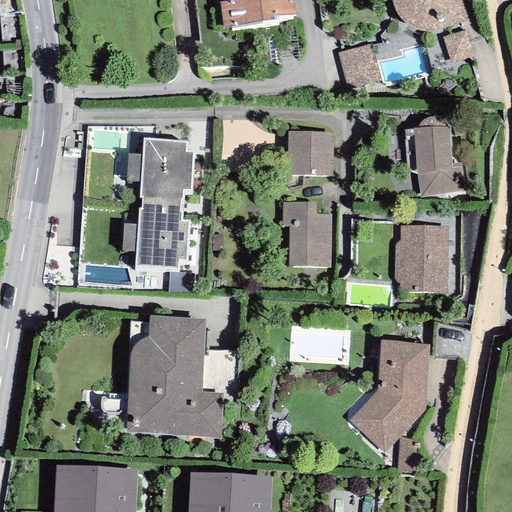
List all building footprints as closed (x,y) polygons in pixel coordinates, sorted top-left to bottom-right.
[(232,0),(232,1),(220,2),(224,27),(229,27),(275,21),(274,16),(295,13),(293,0),(232,0)] [(457,0),(393,0),(394,6),(397,16),(406,24),(414,29),(423,31),(432,30),(465,21),(457,0)] [(464,30),(443,38),(451,64),(473,57),(464,30)] [(371,45),(338,53),(348,90),(381,81),(371,45)] [(403,131),(408,172),(416,171),(420,197),(464,190),(462,162),(451,163),(448,128),(447,123),(443,120),(439,118),(432,117),(427,118),(422,121),(418,125),(418,129),(403,131)] [(332,133),(288,133),(288,175),(332,175),(332,133)] [(143,139),(140,197),(142,197),(142,208),(138,208),(134,267),(178,270),(178,261),(185,261),(188,222),(179,222),(181,192),(190,192),(193,153),(186,152),(187,142),(143,139)] [(315,204),(282,203),(282,226),(288,226),(287,267),(330,268),(331,215),(315,215),(315,204)] [(447,227),(399,226),(399,240),(394,245),(394,279),(398,283),(398,293),(446,294),(447,227)] [(205,319),(149,316),(146,338),(140,339),(134,343),(130,351),(129,357),(127,432),(220,438),(222,394),(201,392),(205,319)] [(429,345),(379,341),(376,390),(347,421),(384,452),(424,410),(429,345)] [(417,441),(400,438),(395,475),(415,477),(417,441)] [(135,511),(136,469),(53,467),(51,511),(135,511)] [(270,511),(271,476),(188,474),(187,511),(270,511)]
